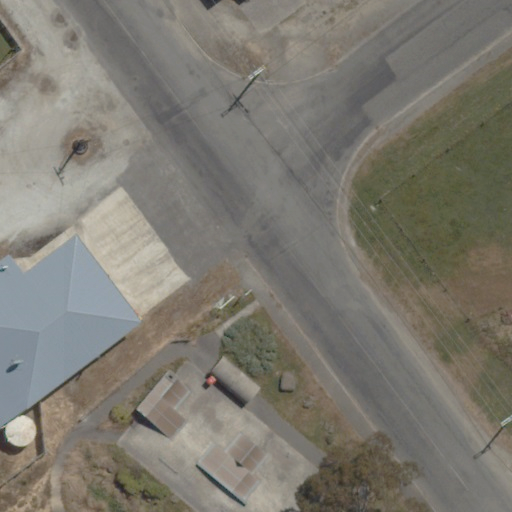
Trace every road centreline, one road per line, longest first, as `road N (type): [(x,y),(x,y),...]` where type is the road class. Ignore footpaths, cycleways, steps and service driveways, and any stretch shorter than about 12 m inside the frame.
road 1 (residential): [(481,511),(243,191)]
road 2 (residential): [(500,0),(243,191)]
road 3 (residential): [(243,191),(104,0)]
